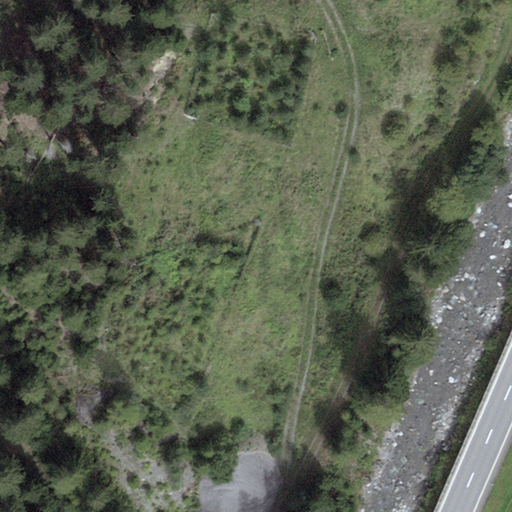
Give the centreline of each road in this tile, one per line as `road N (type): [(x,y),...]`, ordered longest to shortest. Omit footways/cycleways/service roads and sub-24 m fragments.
road 1 (track): [(270,511),(355,98),(322,0)]
road 2 (track): [(276,511),(323,434),(405,246),(511,43)]
road 3 (secondary): [(511,395),(461,511)]
